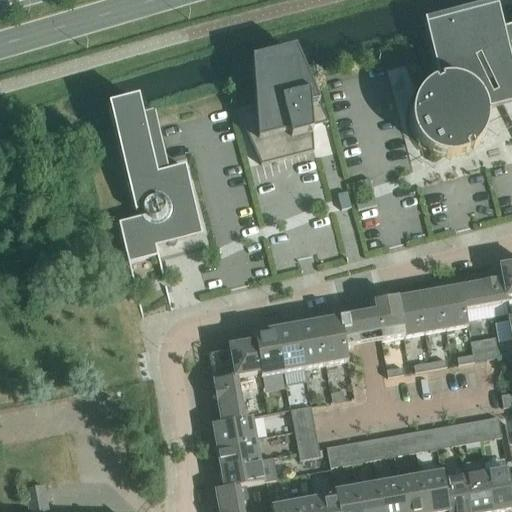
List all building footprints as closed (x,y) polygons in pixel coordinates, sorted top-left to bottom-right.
[(411,120),(411,125),(412,130),(413,134),(415,139),(418,143),(421,147),(424,149),(427,148),(430,153),(429,154),(432,156),(436,158),(441,159),(446,160),(450,160),(455,159),(460,158),(464,157),(468,155),(465,149),(470,146),(473,152),(476,149),(479,145),(482,141),(484,137),(486,132),(487,128),(488,123),(487,118),(488,118),(487,113),(502,109),(511,127),(511,126),(511,29),(503,32),(496,6),(494,7),(495,11),(426,29),(425,24),(423,24),(425,33),(439,88),(436,90),(434,86),(430,88),(426,91),(423,94),(420,98),(417,102),(415,106),(413,111),(412,115),(411,120)] [(251,63),(255,111),(237,116),(261,169),(314,155),(311,127),(323,123),(324,127),(328,126),(302,70),(294,52),(251,63)] [(111,122),(112,127),(135,215),(141,214),(143,221),(118,227),(135,292),(136,292),(129,266),(157,259),(162,278),(163,278),(156,250),(167,247),(167,248),(168,249),(169,250),(171,250),(172,250),(173,250),(174,249),(175,249),(176,248),(176,247),(176,246),(176,245),(176,244),(202,238),(185,171),(168,175),(153,118),(142,120),(138,103),(108,112),(111,122)] [(511,321),(511,268),(499,270),(501,283),(502,283),(506,307),(509,322),(511,321)] [(502,283),(501,283),(460,291),(467,331),(468,330),(465,314),(506,307),(502,283)] [(460,291),(438,295),(445,334),(467,331),(460,291)] [(438,295),(417,298),(424,338),(445,334),(438,295)] [(417,298),(396,302),(403,342),(424,338),(417,298)] [(374,306),(376,316),(381,346),(403,342),(396,302),(374,306)] [(361,319),(339,323),(344,353),(345,352),(366,349),(381,346),(376,316),(361,319)] [(339,323),(318,327),(325,370),(348,366),(345,352),(344,353),(339,323)] [(318,327),(296,330),(304,374),(325,370),(318,327)] [(296,330),(275,334),(283,377),(304,374),(296,330)] [(253,338),(255,346),(261,377),(260,378),(261,381),(283,377),(275,334),(255,338),(253,338)] [(494,342),(482,344),(486,364),(494,363),(498,362),(494,342)] [(229,353),(208,357),(213,385),(236,381),(236,382),(260,378),(261,377),(255,346),(228,351),(229,353)] [(473,359),(472,359),(457,362),(458,369),(474,366),(473,359)] [(445,364),(429,367),(431,374),(447,371),(445,364)] [(431,374),(429,367),(413,370),(415,377),(431,374)] [(402,372),(386,375),(387,382),(404,379),(402,372)] [(213,385),(221,427),(221,428),(244,424),(244,423),(236,382),(236,381),(213,385)] [(312,419),(311,411),(290,414),(292,422),(312,419)] [(212,429),(216,451),(256,443),(252,421),(244,423),(244,424),(221,428),(221,427),(212,429)] [(498,422),(490,423),(494,443),(501,442),(498,422)] [(462,428),(454,429),(458,450),(465,448),(462,428)] [(458,450),(454,429),(447,431),(451,451),(458,450)] [(419,436),(412,437),(415,457),(423,456),(419,436)] [(415,457),(412,437),(405,438),(408,459),(415,457)] [(256,443),(216,451),(220,472),(259,465),(256,443)] [(376,443),(369,444),(373,465),(380,464),(376,443)] [(373,465),(369,444),(362,446),(366,466),(373,465)] [(297,450),(298,458),(319,454),(317,447),(297,450)] [(333,451),(326,452),(330,473),(337,471),(333,451)] [(319,454),(298,458),(299,465),(320,461),(319,454)] [(259,465),(220,472),(223,492),(223,493),(238,490),(238,491),(263,487),(259,465)] [(507,473),(485,477),(491,511),(511,511),(511,506),(509,490),(510,489),(507,473)] [(442,477),(420,481),(425,511),(447,511),(442,485),(443,484),(442,477)] [(491,511),(485,477),(464,481),(469,511),(491,511)] [(425,511),(420,481),(398,485),(403,511),(425,511)] [(469,511),(464,481),(443,484),(442,485),(447,511),(469,511)] [(403,511),(398,485),(377,489),(381,511),(403,511)] [(381,511),(377,489),(356,492),(359,511),(381,511)] [(47,511),(43,490),(25,493),(28,511),(47,511)] [(215,494),(217,511),(241,511),(238,491),(238,490),(223,493),(223,492),(215,494)] [(334,496),(334,500),(335,500),(337,511),(359,511),(356,492),(334,496)] [(337,511),(335,500),(334,500),(314,504),(315,511),(337,511)]
